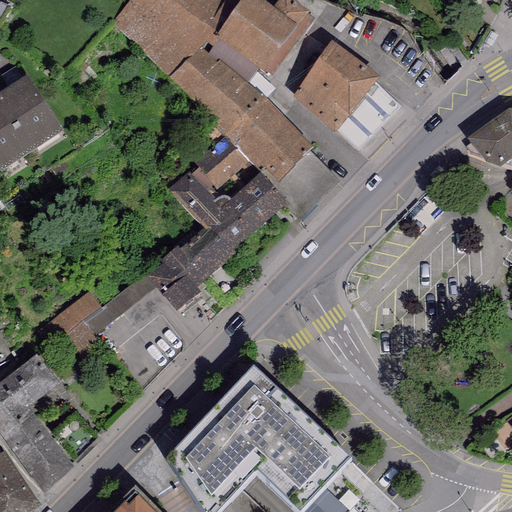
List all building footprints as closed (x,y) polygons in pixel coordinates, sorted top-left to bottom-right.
[(247,0),(246,0),(129,0),(111,24),(168,78),(200,49),(207,56),(217,45),(214,43),(247,0)] [(304,15),(283,0),(272,15),(252,0),(247,0),(214,43),(217,45),(263,80),(266,76),(271,80),(316,21),(305,13),(304,15)] [(379,81),(332,45),(293,100),(335,135),(337,132),(358,153),(398,108),(375,85),(379,81)] [(207,56),(200,49),(168,78),(225,139),(194,164),(197,168),(190,174),(222,211),(260,178),(281,202),(287,196),(278,187),(309,156),(313,152),(261,98),(260,100),(218,63),(216,66),(207,56)] [(0,95),(0,107),(30,156),(63,135),(27,79),(0,95)] [(0,174),(30,156),(0,107),(0,174)] [(469,142),(466,146),(469,152),(480,156),(484,162),(500,167),(503,164),(510,166),(511,166),(511,108),(509,108),(466,139),(469,142)] [(180,161),(145,122),(117,147),(120,152),(91,175),(124,211),(180,161)] [(338,185),(309,156),(278,187),(287,196),(281,202),(278,204),(284,211),(298,225),(338,185)] [(190,174),(169,193),(201,229),(161,264),(162,266),(146,281),(177,316),(200,296),(194,289),(284,211),(278,204),(281,202),(260,178),(222,211),(190,174)] [(58,388),(36,359),(0,385),(0,438),(43,498),(73,473),(28,412),(58,388)] [(307,511),(351,466),(253,375),(167,463),(199,511),(225,511),(256,480),(289,511),(307,511)] [(41,511),(4,456),(0,458),(0,511),(41,511)] [(146,511),(135,500),(121,511),(146,511)]
